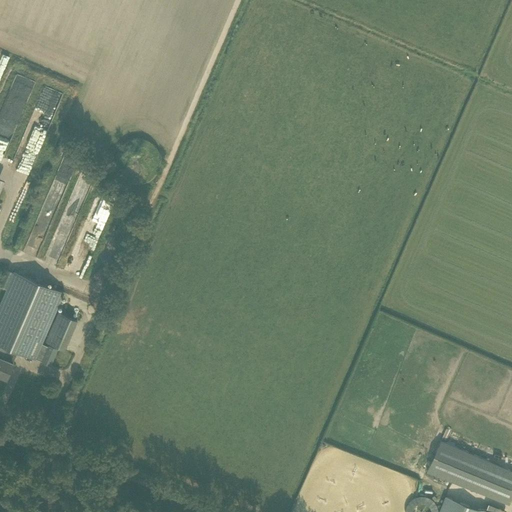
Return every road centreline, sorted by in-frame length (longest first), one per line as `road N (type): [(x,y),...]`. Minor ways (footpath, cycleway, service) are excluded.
road 1 (track): [(238,0),(48,436)]
road 2 (tertiary): [(225,511),(0,415)]
